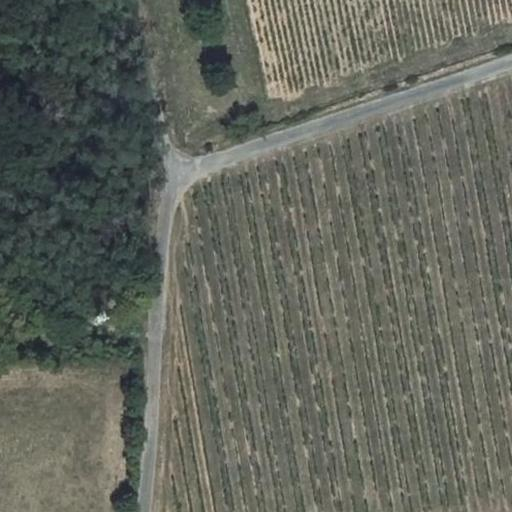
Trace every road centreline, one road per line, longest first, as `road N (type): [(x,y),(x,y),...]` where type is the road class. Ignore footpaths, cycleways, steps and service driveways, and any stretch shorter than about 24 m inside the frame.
road 1 (track): [(150,511),(170,163),(131,0)]
road 2 (residential): [(170,163),(511,55)]
